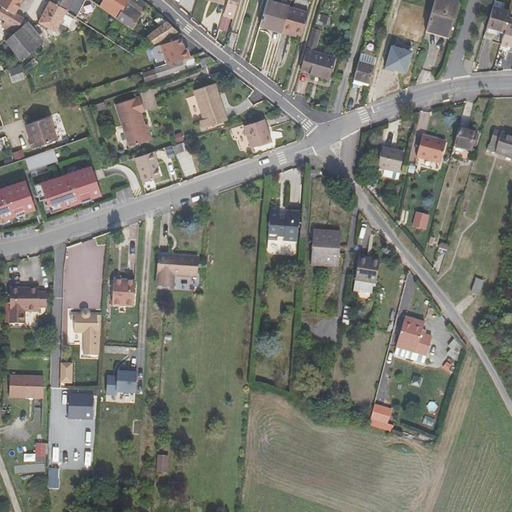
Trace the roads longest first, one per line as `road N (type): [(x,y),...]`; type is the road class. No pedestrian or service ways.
road 1 (tertiary): [(321,139),(0,250)]
road 2 (residential): [(348,175),(468,332),(511,412)]
road 3 (residential): [(321,139),(153,0)]
road 4 (unknown): [(326,372),(361,191)]
road 5 (unknown): [(55,237),(54,419)]
road 6 (unknown): [(321,139),(364,0)]
